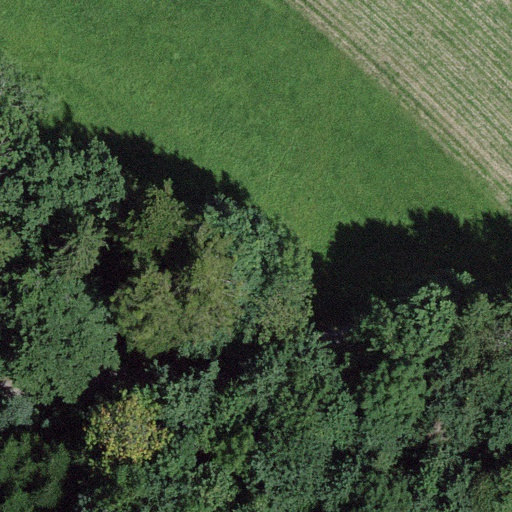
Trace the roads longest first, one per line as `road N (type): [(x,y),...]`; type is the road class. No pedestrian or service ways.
road 1 (track): [(511,302),(213,375),(0,409)]
road 2 (track): [(213,375),(210,415),(109,511)]
